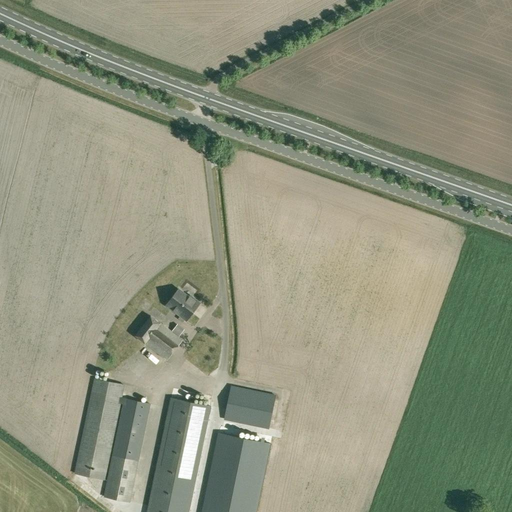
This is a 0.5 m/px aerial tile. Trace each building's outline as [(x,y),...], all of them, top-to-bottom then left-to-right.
[(186,320),(200,303),(192,297),(191,298),(179,289),(167,305),(186,320)] [(135,336),(145,343),(167,360),(182,340),(151,316),(135,336)] [(124,385),(95,379),(75,474),(104,480),(120,403),(121,398),(124,385)] [(224,418),(269,427),(276,395),(231,386),(224,418)] [(139,461),(148,416),(150,404),(125,398),(121,398),(120,403),(124,403),(113,455),(104,497),(131,502),(139,461)] [(188,511),(210,406),(171,398),(147,511),(188,511)] [(257,511),(271,444),(270,443),(218,433),(201,511),(257,511)]
